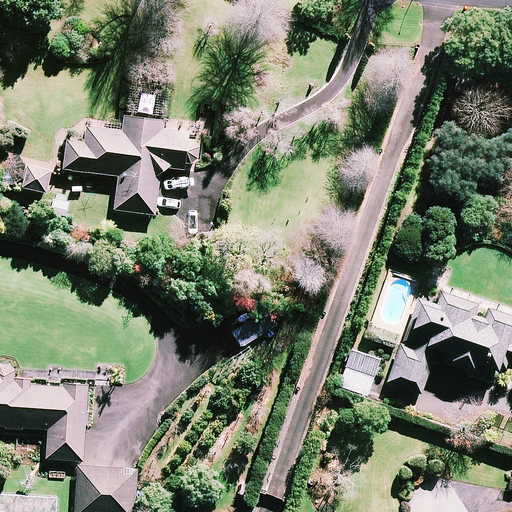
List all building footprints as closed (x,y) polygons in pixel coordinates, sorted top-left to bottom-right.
[(163,119),(125,115),(124,129),(87,125),(85,142),(68,140),(65,169),(119,176),(115,209),(156,214),(162,167),(185,169),(186,162),(198,163),(201,134),(162,129),(163,119)] [(23,157),(0,155),(0,186),(48,191),(51,167),(23,164),(23,157)] [(511,311),(491,305),(487,319),(476,315),(480,303),(443,291),(438,306),(418,299),(403,344),(399,342),(386,381),(422,393),(434,358),(453,365),(494,379),(498,368),(507,372),(511,361),(511,311)] [(380,359),(352,349),(339,385),(368,395),(380,359)] [(15,381),(16,364),(0,362),(0,425),(49,429),(47,457),(84,460),(90,387),(15,381)] [(135,511),(137,469),(79,467),(76,511),(135,511)] [(55,511),(56,495),(0,493),(0,511),(55,511)]
